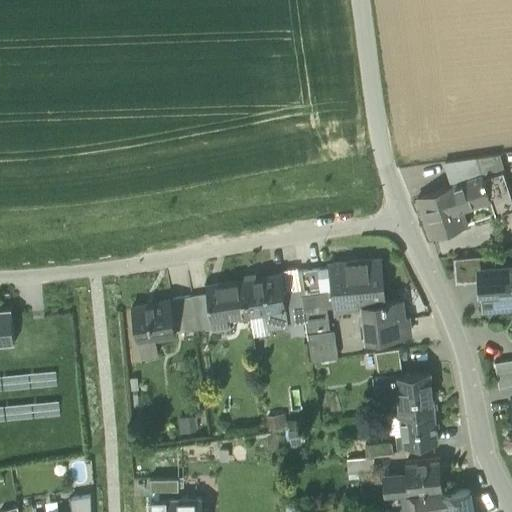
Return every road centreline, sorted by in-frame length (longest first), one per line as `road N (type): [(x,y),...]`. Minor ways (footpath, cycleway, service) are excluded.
road 1 (unclassified): [(0,277),(106,269),(401,223)]
road 2 (unclassified): [(511,508),(484,451),(468,368),(401,223)]
road 3 (unclassified): [(401,223),(359,0)]
